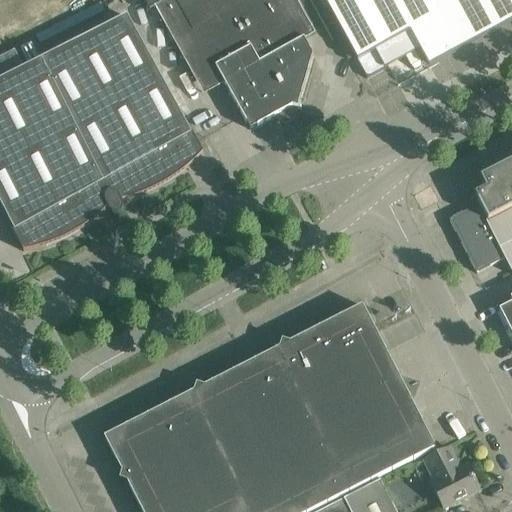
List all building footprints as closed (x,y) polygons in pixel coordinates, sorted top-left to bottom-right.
[(308,23),(295,0),(140,0),(148,13),(155,10),(194,81),(215,69),(250,130),(276,116),(273,111),(283,105),(300,110),(301,109),(297,108),(312,56),(304,41),(297,29),(308,23)] [(511,0),(322,0),(357,62),(367,79),(386,69),(421,49),(430,66),(511,19),(511,0)] [(127,17),(40,61),(119,215),(121,214),(123,209),(122,204),(121,202),(139,196),(157,189),(173,179),(189,167),(202,154),(189,129),(188,129),(127,17)] [(308,23),(297,29),(304,41),(314,35),(308,23)] [(10,229),(23,252),(42,248),(60,241),(77,233),(93,222),(107,209),(108,212),(112,215),(117,216),(119,215),(40,61),(23,69),(14,51),(0,58),(0,206),(11,228),(10,229)] [(504,259),(511,275),(511,162),(480,179),(485,190),(473,196),(479,206),(449,221),(476,274),(504,259)] [(511,300),(511,303),(499,310),(511,336),(511,297),(511,298),(511,300)] [(140,511),(313,511),(347,495),(434,450),(435,448),(420,419),(411,402),(395,371),(387,355),(363,307),(361,306),(288,343),(281,341),(279,348),(273,351),(203,387),(196,385),(194,392),(184,397),(104,437),(104,440),(121,474),(119,480),(125,481),(140,511)] [(479,492),(466,467),(459,470),(448,449),(423,462),(434,483),(431,485),(444,510),(479,492)] [(395,511),(380,482),(321,511),(395,511)]
